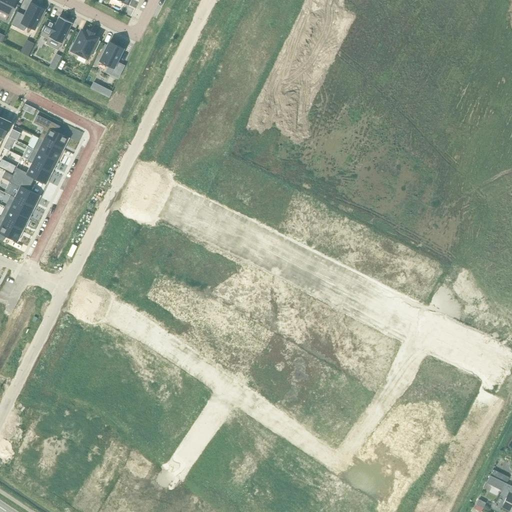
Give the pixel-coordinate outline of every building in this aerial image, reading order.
[(0,0),(0,9),(9,14),(16,0),(0,0)] [(239,0),(256,8),(260,0),(239,0)] [(24,15),(17,12),(11,24),(24,30),(26,26),(35,31),(46,9),(31,1),(24,15)] [(230,10),(225,20),(245,30),(253,14),(242,8),(239,14),(230,10)] [(323,8),(318,20),(337,30),(343,18),(323,8)] [(47,19),(42,31),(50,35),(49,37),(62,44),(72,23),(60,17),(56,24),(52,22),(47,19)] [(225,20),(220,30),(229,34),(226,40),(237,47),(245,30),(225,20)] [(318,20),(312,31),(332,41),(337,30),(318,20)] [(70,51),(88,60),(100,37),(95,34),(95,33),(87,29),(87,31),(81,28),(70,51)] [(312,31),(306,42),(326,52),(332,41),(312,31)] [(214,42),(209,52),(229,63),(234,53),(237,47),(226,40),(222,47),(214,42)] [(124,49),(110,42),(100,61),(109,65),(105,72),(118,79),(125,65),(118,62),(124,49)] [(306,42),(301,54),(320,64),(326,52),(306,42)] [(209,52),(204,63),(212,67),(209,73),(221,79),(224,73),(229,63),(209,52)] [(301,54),(295,65),(315,75),(320,64),(301,54)] [(295,65),(289,76),(309,86),(315,75),(295,65)] [(198,75),(193,84),(211,93),(216,84),(198,75)] [(289,76),(284,88),(304,97),(309,86),(289,76)] [(477,77),(471,89),(490,98),(496,86),(477,77)] [(193,84),(188,94),(197,99),(194,105),(206,111),(209,105),(208,104),(213,94),(211,93),(193,84)] [(102,93),(109,97),(112,91),(104,88),(102,93)] [(284,88),(278,99),(298,109),(304,97),(284,88)] [(471,89),(466,100),(485,110),(490,98),(471,89)] [(466,100),(460,111),(479,121),(485,110),(466,100)] [(182,107),(177,117),(196,127),(198,128),(206,111),(194,105),(191,112),(182,107)] [(460,111),(454,123),(473,132),(479,121),(460,111)] [(45,127),(39,138),(63,149),(69,138),(57,132),(60,126),(37,115),(34,121),(45,127)] [(275,116),(262,120),(266,130),(270,129),(274,140),(292,134),(289,123),(278,126),(275,116)] [(177,117),(172,127),(181,132),(178,138),(190,144),(193,138),(191,137),(196,127),(177,117)] [(1,118),(0,120),(0,136),(4,139),(11,122),(1,118)] [(454,123),(449,134),(468,143),(473,132),(454,123)] [(22,133),(13,129),(10,136),(18,140),(22,133)] [(277,152),(273,153),(277,163),(290,159),(286,149),(296,145),(292,134),(274,140),(277,152)] [(449,134),(443,145),(462,155),(468,143),(449,134)] [(39,138),(34,149),(58,161),(63,149),(39,138)] [(166,139),(161,149),(182,160),(187,150),(190,144),(178,138),(175,144),(166,139)] [(12,145),(6,142),(3,148),(9,151),(12,145)] [(443,145),(438,156),(456,166),(462,155),(443,145)] [(28,160),(32,162),(52,172),(58,161),(34,149),(28,160)] [(161,149),(156,159),(161,162),(156,172),(172,180),(177,170),(182,160),(161,149)] [(308,155),(298,177),(304,181),(310,169),(320,174),(328,157),(319,152),(315,159),(308,155)] [(438,156),(432,168),(451,178),(456,166),(438,156)] [(328,157),(320,174),(330,179),(324,191),(330,194),(341,172),(335,168),(338,162),(328,157)] [(16,168),(13,175),(32,184),(34,178),(46,184),(52,172),(32,162),(26,173),(16,168)] [(20,186),(14,197),(35,207),(40,196),(29,190),(32,184),(13,175),(6,171),(3,177),(10,181),(20,186)] [(222,176),(212,195),(224,201),(234,182),(222,176)] [(368,177),(360,192),(370,198),(378,182),(368,177)] [(234,182),(224,201),(235,207),(245,187),(234,182)] [(378,182),(370,198),(379,202),(387,186),(378,182)] [(387,186),(379,202),(387,206),(395,190),(387,186)] [(245,187),(235,207),(246,213),(256,193),(245,187)] [(395,190),(387,206),(396,210),(404,195),(395,190)] [(256,193),(246,213),(258,218),(267,199),(256,193)] [(10,195),(5,206),(29,219),(35,207),(14,197),(10,195)] [(404,195),(396,210),(404,215),(412,199),(404,195)] [(267,199),(258,218),(269,224),(279,204),(267,199)] [(412,199),(404,215),(413,219),(421,203),(412,199)] [(421,203),(413,219),(422,223),(430,207),(421,203)] [(279,204),(269,224),(280,229),(290,210),(279,204)] [(5,206),(0,215),(0,217),(24,230),(29,219),(5,206)] [(430,207),(422,223),(430,228),(438,212),(430,207)] [(290,210),(280,229),(291,235),(301,215),(290,210)] [(438,212),(430,228),(439,232),(447,216),(438,212)] [(125,217),(120,228),(141,238),(151,218),(140,213),(135,222),(125,217)] [(301,215),(291,235),(303,241),(313,221),(301,215)] [(447,216),(439,232),(447,236),(455,220),(447,216)] [(0,240),(3,242),(6,236),(18,242),(24,230),(0,217),(0,240)] [(455,220),(447,236),(458,241),(465,225),(455,220)] [(120,228),(115,239),(124,244),(120,252),(132,258),(141,238),(120,228)] [(339,234),(329,254),(341,260),(351,240),(339,234)] [(186,237),(178,253),(189,258),(196,242),(186,237)] [(351,240),(341,260),(352,265),(362,246),(351,240)] [(485,248),(482,254),(494,260),(496,254),(510,261),(511,258),(511,248),(494,240),(489,251),(485,248)] [(196,242),(189,258),(197,262),(205,247),(196,242)] [(362,246),(352,265),(364,271),(373,251),(362,246)] [(205,247),(197,262),(206,267),(214,251),(205,247)] [(214,251),(206,267),(214,271),(222,255),(214,251)] [(373,251),(364,271),(375,277),(385,257),(373,251)] [(105,258),(100,267),(110,272),(122,278),(132,258),(120,252),(115,261),(106,256),(105,258)] [(482,254),(479,259),(488,263),(483,274),(500,282),(505,272),(491,265),(494,260),(482,254)] [(222,255),(214,271),(223,275),(231,259),(222,255)] [(385,257),(375,277),(386,282),(396,263),(385,257)] [(231,259),(223,275),(231,279),(239,264),(231,259)] [(396,263),(386,282),(397,288),(407,268),(396,263)] [(239,264),(231,279),(240,284),(248,268),(239,264)] [(100,267),(95,278),(105,283),(100,292),(112,298),(122,278),(110,272),(100,267)] [(248,268),(240,284),(249,288),(256,272),(248,268)] [(407,268),(397,288),(409,294),(418,274),(407,268)] [(256,272),(249,288),(257,292),(265,277),(256,272)] [(418,274),(409,294),(420,300),(430,280),(418,274)] [(469,280),(467,285),(478,291),(481,285),(495,292),(500,282),(483,274),(478,284),(469,280)] [(265,277),(257,292),(267,297),(275,281),(265,277)] [(161,284),(147,305),(153,309),(148,315),(158,321),(169,306),(160,300),(168,289),(161,284)] [(467,285),(464,290),(472,295),(467,305),(484,313),(490,303),(475,296),(478,291),(467,285)] [(307,298),(299,313),(309,318),(317,302),(307,298)] [(169,306),(158,321),(167,328),(171,322),(177,325),(191,305),(185,301),(177,312),(169,306)] [(317,302),(309,318),(317,322),(325,307),(317,302)] [(191,305),(177,325),(182,329),(178,336),(187,342),(198,326),(190,320),(198,310),(191,305)] [(467,305),(462,315),(479,324),(484,313),(467,305)] [(325,307),(317,322),(326,327),(334,311),(325,307)] [(334,311),(326,327),(335,331),(342,315),(334,311)] [(342,315),(335,331),(343,335),(351,319),(342,315)] [(73,359),(80,363),(85,352),(78,349),(88,326),(72,319),(61,345),(76,352),(73,359)] [(351,319),(343,335),(352,340),(360,324),(351,319)] [(198,326),(187,342),(196,348),(201,342),(206,346),(221,326),(214,321),(207,332),(198,326)] [(360,324),(352,340),(360,344),(368,328),(360,324)] [(221,326),(206,346),(212,350),(208,356),(217,363),(228,347),(220,341),(227,330),(221,326)] [(368,328),(360,344),(369,348),(377,332),(368,328)] [(114,354),(121,339),(101,331),(98,338),(93,336),(87,348),(93,351),(95,346),(114,354)] [(377,332),(369,348),(377,352),(385,337),(377,332)] [(385,337),(377,352),(387,357),(395,341),(385,337)] [(228,347),(217,363),(226,369),(230,363),(236,366),(250,346),(244,342),(236,353),(228,347)] [(147,357),(134,348),(119,370),(134,381),(127,390),(134,395),(152,370),(142,364),(147,357)] [(168,367),(153,388),(166,397),(181,376),(168,367)] [(264,369),(252,387),(263,394),(275,376),(264,369)] [(114,380),(107,376),(95,394),(101,399),(114,380)] [(275,376),(263,394),(273,402),(286,384),(275,376)] [(192,419),(208,396),(197,388),(193,394),(190,392),(178,409),(192,419)] [(294,389),(282,407),(292,415),(305,397),(294,389)] [(411,390),(401,404),(420,418),(430,404),(411,390)] [(305,397),(292,415),(303,422),(316,404),(305,397)] [(324,410),(311,428),(322,436),(334,418),(324,410)] [(223,431),(218,438),(231,447),(224,457),(230,461),(240,446),(234,442),(245,427),(232,418),(227,424),(226,423),(221,430),(223,431)] [(334,418),(322,436),(333,443),(345,425),(334,418)] [(411,432),(391,418),(381,432),(401,446),(411,432)] [(257,441),(249,453),(252,456),(251,458),(265,468),(280,446),(266,436),(261,444),(257,441)] [(281,495),(289,500),(302,482),(295,478),(303,466),(288,456),(272,479),(286,488),(281,495)] [(300,491),(295,497),(306,505),(311,498),(327,510),(334,500),(326,494),(334,483),(322,474),(319,479),(311,474),(300,491)] [(511,486),(490,475),(486,483),(502,491),(500,495),(507,498),(503,506),(511,510),(511,486)] [(358,476),(346,492),(346,511),(365,511),(366,501),(375,488),(358,476)]
